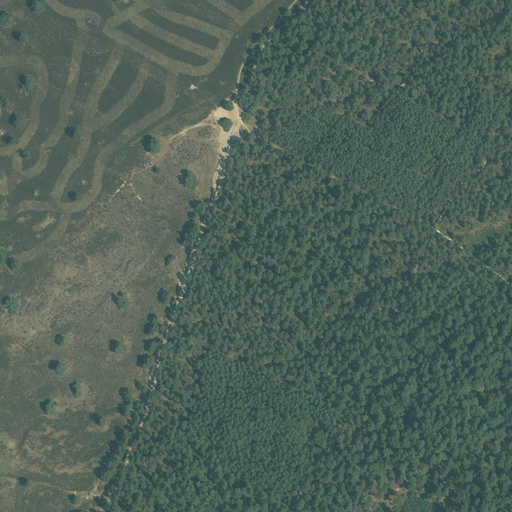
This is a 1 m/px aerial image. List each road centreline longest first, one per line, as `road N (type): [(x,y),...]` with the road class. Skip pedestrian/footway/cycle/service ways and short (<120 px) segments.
road 1 (track): [(101,511),(183,292),(237,112)]
road 2 (track): [(204,229),(390,318)]
road 3 (track): [(436,230),(499,124),(511,117)]
road 4 (track): [(237,112),(256,53),(307,0)]
road 5 (track): [(256,136),(371,78)]
